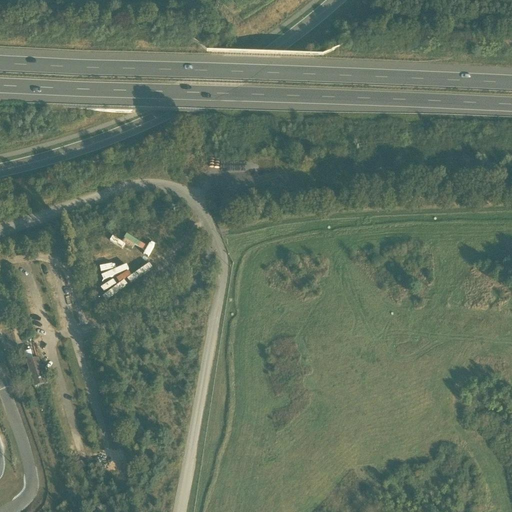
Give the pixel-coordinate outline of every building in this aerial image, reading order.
[(126,237),(124,241),(146,251),(148,247),(126,237)] [(123,290),(135,282),(130,274),(119,282),(123,290)] [(0,320),(12,317),(9,308),(0,310),(0,320)] [(27,364),(35,390),(44,388),(48,387),(46,379),(43,380),(38,362),(27,364)] [(116,469),(127,466),(123,451),(112,453),(116,469)]
